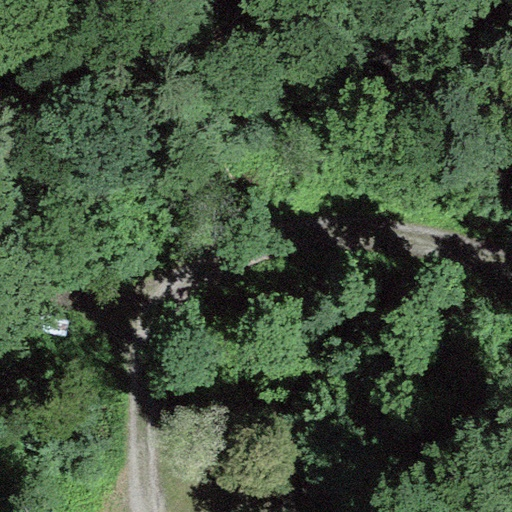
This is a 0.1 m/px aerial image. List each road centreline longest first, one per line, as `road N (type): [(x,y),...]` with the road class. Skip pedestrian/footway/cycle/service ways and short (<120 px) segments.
road 1 (track): [(150,511),(141,486),(142,328),(216,260),(307,229),(418,238),(511,267)]
road 2 (track): [(142,328),(0,279)]
